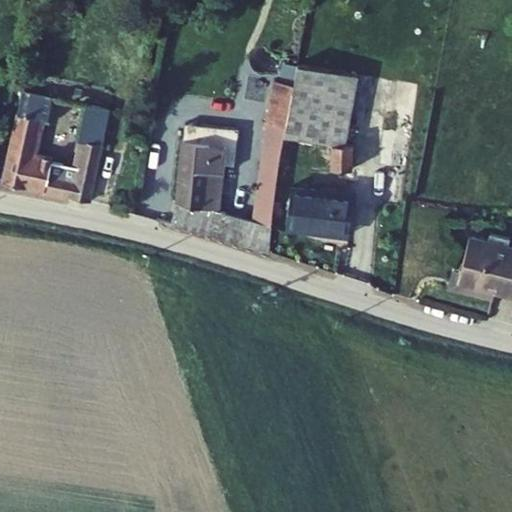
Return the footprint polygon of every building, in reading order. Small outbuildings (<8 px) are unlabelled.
[(289,58),(285,81),(300,83),(304,61),(289,58)] [(366,75),(307,62),(292,131),(351,145),(366,75)] [(411,202),(511,210),(511,80),(423,72),(411,202)] [(84,89),(35,78),(13,173),(36,178),(40,161),(52,108),(78,114),(84,89)] [(175,221),(274,241),(288,147),(290,131),(300,83),(285,81),(280,80),(269,132),(257,217),(210,207),(214,160),(233,161),(235,129),(183,125),(175,221)] [(101,93),(92,134),(110,138),(119,97),(101,93)] [(110,138),(92,134),(83,171),(57,165),(53,183),(97,193),(110,138)] [(351,145),(337,145),(334,169),(357,172),(360,144),(351,145)] [(53,183),(57,165),(40,161),(36,178),(53,183)] [(362,194),(298,182),(292,217),(329,224),(330,218),(356,223),(362,194)] [(329,224),(355,229),(356,223),(330,218),(329,224)] [(511,240),(471,230),(460,271),(511,284),(511,240)]
